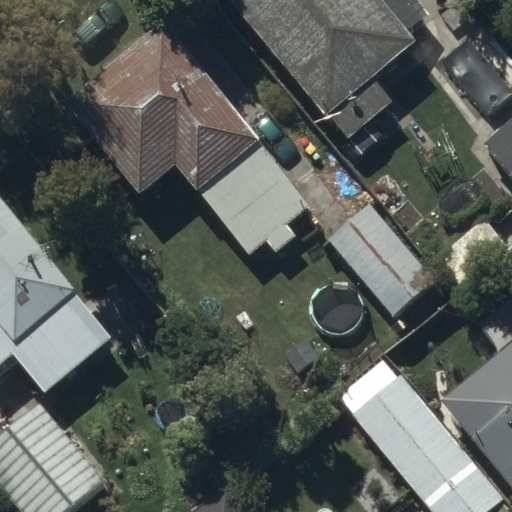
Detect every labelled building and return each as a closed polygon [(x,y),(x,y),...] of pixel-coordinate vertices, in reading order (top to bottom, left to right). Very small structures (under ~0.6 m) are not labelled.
[(229,0),(323,114),(325,111),(346,137),(388,102),(368,77),(415,39),(407,29),(426,13),(415,0),(229,0)] [(307,205),(161,19),(60,97),(136,189),(174,159),(247,253),(264,239),(272,250),(293,233),(285,222),(307,205)] [(511,117),(483,141),(511,177),(511,117)] [(76,286),(0,192),(0,359),(10,352),(42,392),(111,336),(73,289),(76,286)] [(369,201),(327,237),(392,314),(435,278),(369,201)] [(507,244),(482,215),(433,256),(458,286),(507,244)] [(511,339),(440,396),(511,488),(511,339)] [(351,407),(349,410),(432,511),(483,511),(503,496),(399,370),(395,373),(381,356),(338,391),(351,407)] [(41,404),(0,435),(0,482),(23,511),(70,511),(104,487),(41,404)] [(252,511),(230,485),(197,511),(252,511)]
